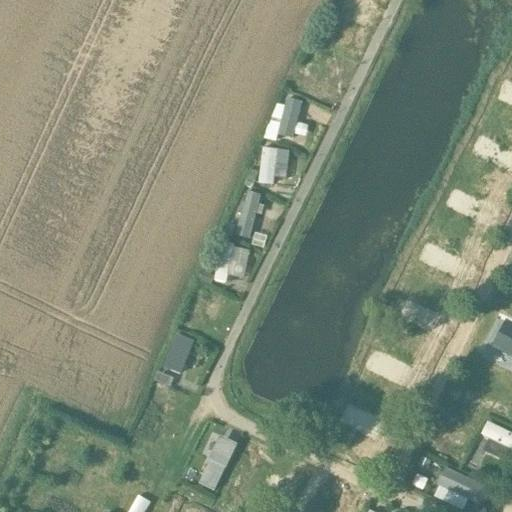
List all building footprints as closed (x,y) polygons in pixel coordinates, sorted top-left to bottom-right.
[(335,0),(332,8),(364,22),(374,0),(376,0),(381,2),(381,0),(335,0)] [(307,88),(332,92),(336,60),(311,56),(307,88)] [(266,139),(277,141),(278,134),(294,137),(301,103),(275,98),(266,139)] [(300,116),(328,122),(331,110),(303,103),(300,116)] [(511,120),(506,117),(483,168),(499,175),(511,145),(511,120)] [(275,184),(276,172),(288,174),(291,150),(264,146),(259,183),(275,184)] [(484,181),(461,223),(485,236),(508,194),(484,181)] [(235,234),(251,238),(262,194),(247,190),(235,234)] [(455,281),(459,238),(445,237),(440,279),(455,281)] [(249,278),(249,248),(218,247),(218,282),(229,282),(229,278),(249,278)] [(414,296),(444,313),(450,301),(420,285),(414,296)] [(216,327),(226,295),(199,287),(189,319),(216,327)] [(408,308),(410,339),(424,338),(423,307),(408,308)] [(478,367),(503,375),(511,347),(511,344),(479,333),(474,348),(483,351),(478,367)] [(163,367),(182,375),(196,341),(177,334),(163,367)] [(386,351),(369,390),(399,403),(416,364),(386,351)] [(156,372),(150,397),(167,401),(172,375),(156,372)] [(494,414),(511,422),(511,389),(507,387),(494,414)] [(163,449),(170,424),(161,421),(166,405),(148,400),(135,441),(163,449)] [(356,453),(364,426),(382,431),(387,413),(358,405),(345,449),(356,453)] [(437,432),(456,439),(459,429),(472,433),(477,417),(446,406),(437,432)] [(511,453),(511,431),(488,420),(479,438),(511,453)] [(216,430),(209,451),(229,458),(235,436),(216,430)] [(99,438),(92,456),(110,464),(118,446),(99,438)] [(421,453),(412,464),(427,475),(436,464),(421,453)] [(243,489),(255,460),(241,455),(229,484),(243,489)] [(218,486),(225,466),(204,458),(197,478),(218,486)] [(135,463),(130,478),(154,487),(159,473),(135,463)] [(437,485),(480,505),(489,486),(445,467),(437,485)] [(360,510),(367,496),(333,481),(327,495),(360,510)] [(171,505),(187,511),(191,511),(200,495),(180,486),(171,505)] [(27,491),(22,507),(39,511),(40,511),(46,496),(27,491)]
